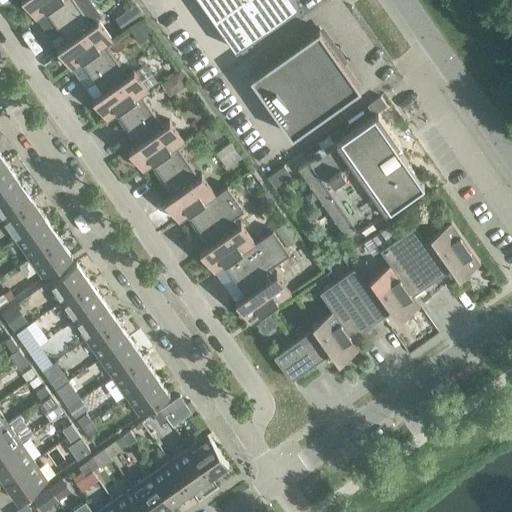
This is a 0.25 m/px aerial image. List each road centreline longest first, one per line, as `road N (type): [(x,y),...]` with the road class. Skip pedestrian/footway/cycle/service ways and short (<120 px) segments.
road 1 (residential): [(240,426),(259,411),(259,393),(0,26)]
road 2 (residential): [(240,426),(0,88)]
road 3 (residential): [(276,475),(511,310)]
road 4 (residential): [(511,156),(403,0)]
